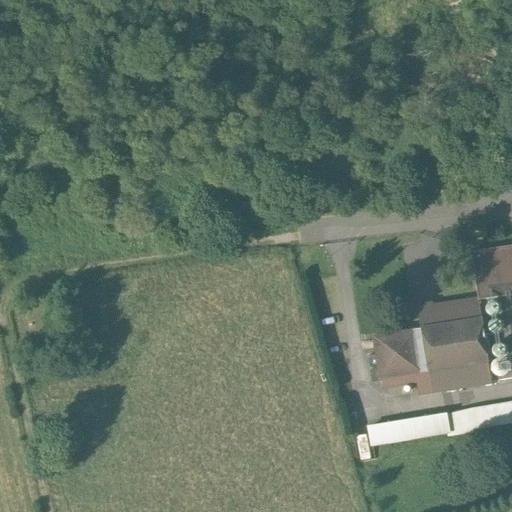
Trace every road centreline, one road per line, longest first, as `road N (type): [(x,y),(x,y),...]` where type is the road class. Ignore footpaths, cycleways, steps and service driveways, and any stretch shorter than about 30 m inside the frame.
road 1 (track): [(48,511),(2,304),(27,280),(288,246)]
road 2 (track): [(511,205),(288,246)]
